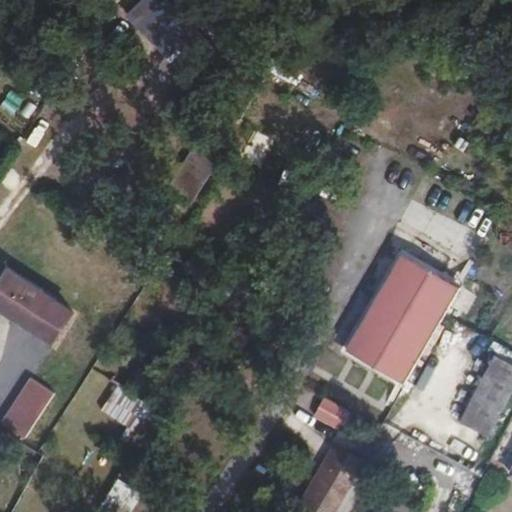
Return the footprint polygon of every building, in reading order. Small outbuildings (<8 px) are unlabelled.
[(143,0),(127,18),(173,61),(202,30),(169,0),(143,0)] [(2,107),(15,115),(25,98),(12,90),(2,107)] [(406,384),(448,311),(464,283),(407,250),(349,350),(406,384)] [(73,311),(10,272),(0,287),(0,308),(53,342),(73,311)] [(511,391),(511,361),(496,353),(460,419),(488,434),(511,391)] [(53,393),(29,378),(0,423),(0,425),(23,441),(53,393)] [(140,433),(155,406),(118,385),(102,411),(140,433)] [(340,429),(347,413),(324,402),(317,417),(340,429)] [(351,480),(361,463),(337,449),(327,467),(351,480)] [(304,511),(332,511),(351,480),(327,467),(324,465),(317,477),(323,481),(304,511)]
